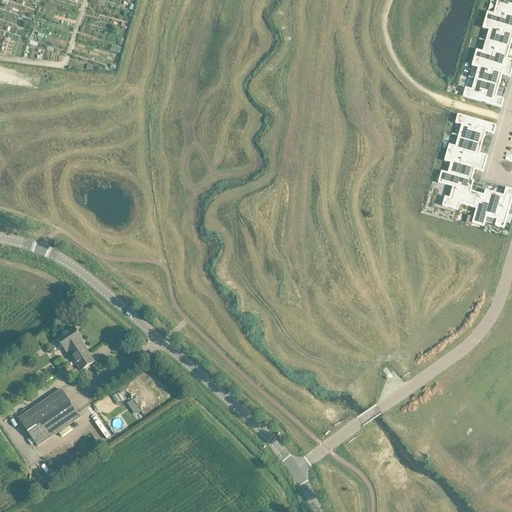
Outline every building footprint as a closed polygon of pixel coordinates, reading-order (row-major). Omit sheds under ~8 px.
[(511,0),(497,0),(497,4),(511,8),(511,0)] [(487,13),(485,21),(511,28),(511,8),(497,4),(494,15),(487,13)] [(511,28),(485,21),(483,29),(489,31),(486,42),(510,49),(511,40),(511,28)] [(476,51),(474,59),(511,69),(511,61),(507,60),(510,49),(486,42),(483,53),(476,51)] [(511,69),(474,59),(472,67),(478,69),(475,80),(499,87),(502,76),(510,78),(511,70),(511,69)] [(466,89),(463,98),(501,109),(503,100),(496,98),(499,87),(475,80),(472,91),(466,89)] [(458,115),(455,124),(462,126),(459,137),(482,144),(486,133),(493,135),(496,126),(458,115)] [(449,146),(447,154),(485,165),(487,157),(479,154),(482,144),(459,137),(455,148),(449,146)] [(447,154),(444,162),(451,164),(448,174),(448,175),(471,182),(472,181),(475,171),(482,173),(485,165),(447,154)] [(441,172),(438,184),(453,188),(450,199),(445,198),(442,207),(458,212),(460,205),(459,205),(462,195),(469,197),(471,192),(474,182),(472,181),(471,182),(448,175),(448,174),(441,172)] [(493,193),(486,217),(487,217),(497,220),(495,227),(504,229),(511,200),(511,190),(506,189),(504,197),(493,193)] [(462,195),(459,205),(460,205),(476,210),(474,218),(472,224),(484,228),(487,217),(486,217),(493,193),(485,191),(484,196),(471,192),(469,197),(462,195)] [(68,352),(81,371),(95,362),(90,354),(87,356),(80,344),(83,342),(74,327),(57,338),(67,353),(68,352)] [(122,385),(117,389),(121,394),(125,391),(122,385)] [(19,419),(38,447),(81,417),(62,390),(19,419)] [(44,460),(39,462),(46,479),(51,477),(44,460)]
